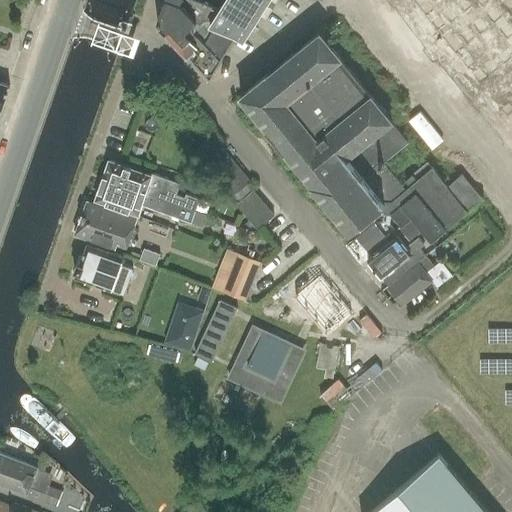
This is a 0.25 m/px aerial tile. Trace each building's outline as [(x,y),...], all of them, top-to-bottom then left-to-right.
[(246,40),(270,0),(228,0),(222,10),(195,0),(165,0),(158,25),(212,79),(239,36),(246,40)] [(511,0),(417,0),(480,79),(511,53),(511,0)] [(386,160),(408,142),(392,122),(395,120),(374,94),(373,95),(343,58),(344,57),(323,32),(244,96),(271,130),(270,131),(287,152),(289,150),(316,184),(315,185),(354,233),(379,212),(394,212),(405,225),(415,217),(434,240),(485,198),(465,174),(450,187),(430,162),(408,180),(418,192),(414,196),(386,160)] [(0,116),(10,85),(0,81),(0,116)] [(234,195),(252,180),(224,148),(206,163),(234,195)] [(112,161),(106,178),(159,197),(157,203),(161,204),(163,199),(198,211),(202,199),(189,194),(187,198),(179,195),(183,184),(166,178),(165,181),(160,179),(156,188),(150,186),(153,177),(112,161)] [(193,223),(198,211),(163,199),(161,204),(157,203),(159,197),(106,178),(97,200),(140,216),(145,205),(193,223)] [(258,229),(275,215),(255,190),(237,204),(258,229)] [(140,217),(124,211),(123,214),(89,201),(77,235),(117,250),(119,244),(129,248),(140,217)] [(385,236),(375,223),(357,237),(367,250),(385,236)] [(367,260),(389,285),(427,256),(421,248),(425,245),(419,237),(410,244),(413,247),(410,249),(398,235),(367,260)] [(125,294),(134,269),(123,265),(125,258),(90,245),(78,277),(125,294)] [(141,259),(157,265),(161,254),(145,249),(141,259)] [(261,261),(239,253),(232,272),(238,274),(254,280),(261,261)] [(427,256),(389,285),(388,287),(404,306),(434,281),(439,287),(454,275),(442,261),(435,265),(427,255),(427,256)] [(321,275),(296,297),(327,335),(353,313),(321,275)] [(220,300),(196,353),(214,361),(238,308),(220,300)] [(205,311),(191,306),(181,335),(195,340),(205,311)] [(282,405),(308,350),(253,324),(228,379),(282,405)] [(0,451),(0,482),(59,505),(64,491),(48,485),(53,472),(0,451)] [(488,511),(440,455),(372,511),(488,511)] [(38,511),(14,503),(13,506),(0,500),(0,511),(38,511)]
